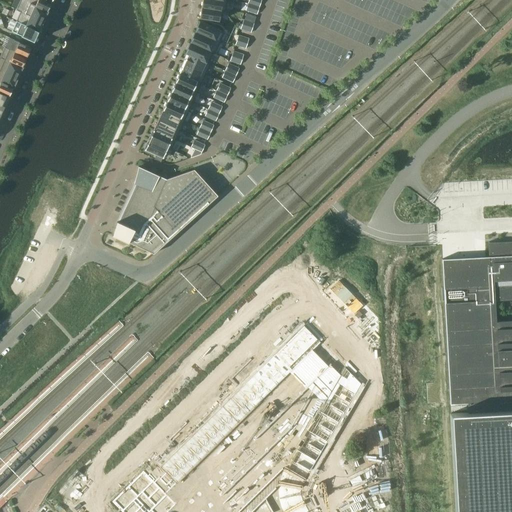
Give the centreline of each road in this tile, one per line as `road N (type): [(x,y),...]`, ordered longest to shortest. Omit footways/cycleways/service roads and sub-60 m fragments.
road 1 (residential): [(89,507),(69,491),(302,258),(320,273)]
road 2 (residential): [(320,273),(89,507)]
road 3 (residential): [(78,248),(184,0)]
road 4 (unclassified): [(78,248),(150,271),(273,161)]
road 5 (unclassified): [(273,161),(449,0)]
road 6 (unknown): [(320,273),(380,323),(382,347),(373,360),(310,291)]
road 7 (unclassified): [(371,232),(431,143),(470,110),(511,91)]
road 8 (residential): [(273,161),(220,131),(271,0)]
road 9 (residential): [(321,511),(307,486),(374,380),(373,360)]
road 10 (residential): [(69,0),(0,153)]
road 11 (residential): [(0,347),(55,292),(78,248)]
